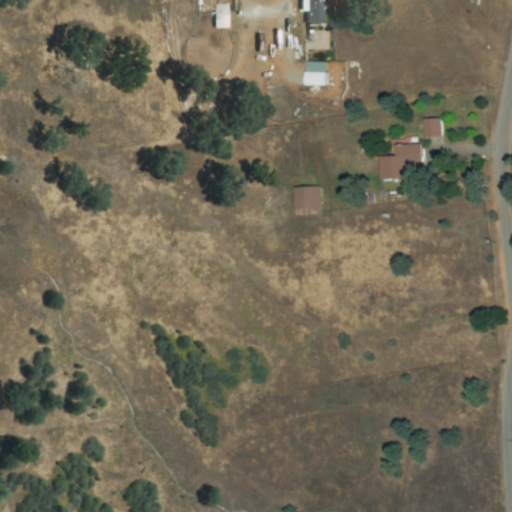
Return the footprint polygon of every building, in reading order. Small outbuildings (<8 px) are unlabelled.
[(321,0),(297,0),(297,11),(303,11),(303,24),(321,24),(321,0)] [(225,28),(224,4),(215,4),(216,28),(225,28)] [(324,85),(324,73),(304,73),(304,85),(324,85)] [(440,136),(440,118),(422,118),(422,137),(440,136)] [(408,179),(408,161),(421,160),(421,144),(393,144),(394,155),(378,156),(379,179),(408,179)] [(320,214),(320,186),(292,187),(293,215),(320,214)]
